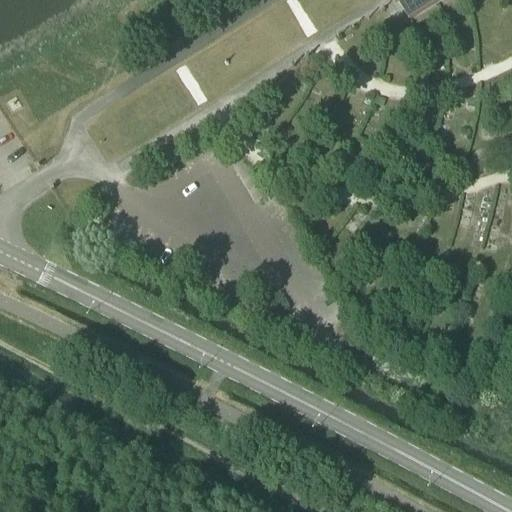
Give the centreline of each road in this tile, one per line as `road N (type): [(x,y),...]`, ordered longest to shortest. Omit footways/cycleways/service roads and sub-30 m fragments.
road 1 (secondary): [(0,254),(510,511)]
road 2 (unknown): [(0,342),(332,511)]
